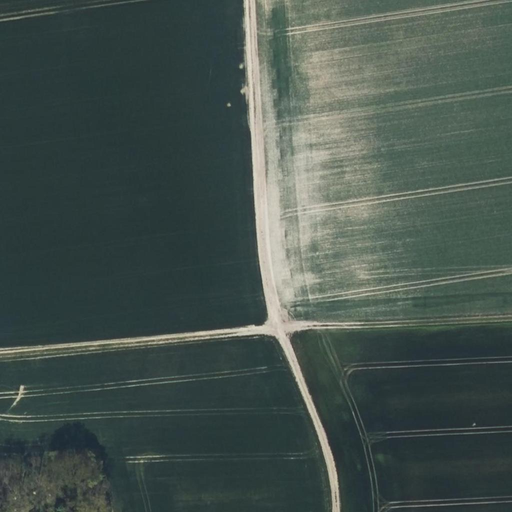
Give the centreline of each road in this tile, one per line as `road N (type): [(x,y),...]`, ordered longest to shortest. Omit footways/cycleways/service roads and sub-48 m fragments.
road 1 (track): [(270,331),(249,0)]
road 2 (track): [(270,331),(0,354)]
road 3 (track): [(511,321),(270,331)]
road 4 (track): [(335,511),(324,445),(270,331)]
